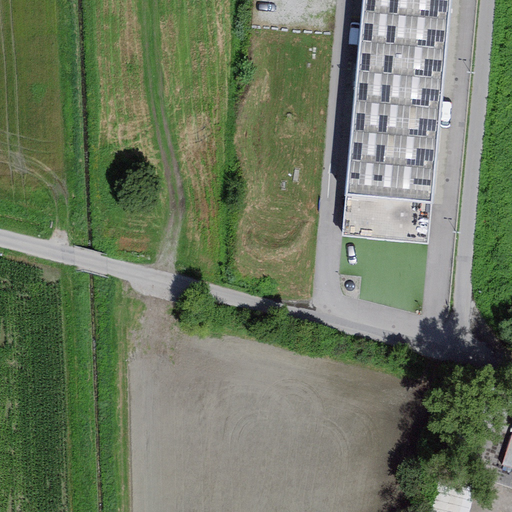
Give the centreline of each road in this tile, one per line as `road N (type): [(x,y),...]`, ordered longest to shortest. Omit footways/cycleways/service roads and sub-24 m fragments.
road 1 (unclassified): [(0,242),(453,361)]
road 2 (unclassified): [(453,361),(488,0)]
road 3 (unknown): [(349,0),(319,326)]
